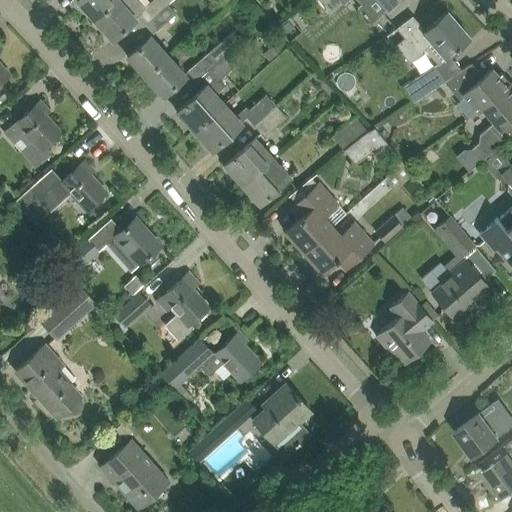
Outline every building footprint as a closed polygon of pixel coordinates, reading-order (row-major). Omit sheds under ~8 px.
[(76,0),(94,20),(116,0),(76,0)] [(139,0),(116,0),(94,20),(112,39),(125,28),(141,13),(149,21),(167,4),(171,0),(152,0),(148,4),(146,7),(139,0)] [(336,0),(340,4),(344,0),(376,0),(387,12),(400,0),(336,0)] [(167,4),(149,21),(156,30),(157,31),(176,14),(167,4)] [(404,37),(395,45),(409,63),(425,49),(437,63),(438,64),(449,55),(469,37),(447,11),(425,30),(420,24),(404,37)] [(190,68),(186,71),(195,81),(199,78),(207,70),(228,51),(229,51),(242,40),(242,39),(233,30),(209,51),(190,68)] [(139,45),(127,56),(145,76),(167,56),(156,44),(157,43),(150,35),(139,45)] [(269,60),(280,50),(274,43),(263,53),(269,60)] [(199,78),(195,81),(202,89),(205,86),(212,93),(214,95),(224,86),(219,80),(238,63),(229,51),(228,51),(207,70),(199,78)] [(167,56),(145,76),(163,96),(186,75),(179,67),(178,68),(167,56)] [(471,63),(461,69),(444,81),(460,100),(465,96),(477,110),(510,82),(502,72),(498,76),(492,68),(483,76),(471,63)] [(0,82),(9,74),(0,64),(0,82)] [(434,65),(411,80),(421,96),(422,95),(444,81),(434,65)] [(478,143),(471,149),(481,160),(496,147),(502,142),(511,133),(511,84),(510,82),(477,110),(478,111),(482,107),(494,122),(479,135),(478,143)] [(214,95),(212,93),(205,86),(202,89),(195,95),(195,94),(176,111),(194,131),(222,105),(214,95)] [(254,125),(276,105),(266,93),(249,109),(246,106),(233,117),(222,105),(194,131),(212,150),(230,133),(240,124),(239,123),(246,117),(254,125)] [(61,132),(45,114),(48,111),(39,101),(13,125),(11,124),(2,132),(13,144),(19,139),(26,146),(20,152),(35,168),(52,153),(46,146),(61,132)] [(264,136),(286,116),(276,105),(254,125),(264,136)] [(343,150),(344,150),(368,131),(355,115),(331,135),(343,150)] [(374,127),(368,131),(344,150),(355,164),(375,148),(383,158),(393,150),(374,127)] [(271,158),(260,147),(253,139),(244,148),(243,147),(224,164),(242,184),(261,167),(271,158)] [(511,165),(496,147),(481,160),(496,177),(500,178),(500,182),(508,182),(508,191),(511,195),(511,206),(498,218),(497,217),(479,233),(494,250),(496,248),(510,264),(511,261),(511,165)] [(259,203),(278,186),(288,177),(271,158),(261,167),(242,184),(259,203)] [(49,210),(70,192),(86,209),(91,205),(106,192),(89,173),(93,170),(84,161),(69,174),(62,181),(51,168),(15,200),(24,210),(38,198),(49,210)] [(305,213),(285,231),(303,251),(332,225),(324,216),(338,203),(319,182),(317,184),(312,178),(290,196),(296,202),(305,213)] [(385,242),(403,226),(393,214),(374,231),(385,242)] [(473,244),(449,216),(437,227),(461,255),(473,244)] [(87,236),(61,259),(74,274),(107,244),(131,271),(142,261),(160,245),(135,217),(121,230),(111,218),(89,238),(87,236)] [(374,243),(355,222),(341,234),(332,225),(303,251),(321,272),(341,253),(351,264),(374,243)] [(431,291),(442,304),(455,319),(472,304),(470,302),(476,296),(488,286),(483,280),(495,270),(473,244),(461,255),(459,252),(455,255),(443,265),(451,274),(431,291)] [(172,288),(158,299),(168,310),(172,306),(178,313),(165,324),(179,340),(194,326),(190,323),(194,320),(208,306),(192,288),(196,284),(199,281),(190,271),(186,274),(172,288)] [(136,274),(127,285),(136,293),(145,281),(136,274)] [(56,339),(96,304),(80,285),(61,302),(40,321),(56,339)] [(398,316),(375,334),(378,337),(381,335),(404,362),(425,345),(430,340),(426,335),(421,329),(432,319),(420,305),(407,290),(389,306),(398,316)] [(125,327),(151,304),(139,291),(114,314),(125,327)] [(184,353),(160,374),(174,389),(180,396),(186,390),(180,383),(197,368),(200,365),(209,374),(222,362),(239,381),(260,362),(243,344),(247,341),(239,331),(214,354),(200,338),(184,353)] [(79,411),(80,409),(81,408),(82,406),(82,405),(82,403),(82,401),(81,400),(80,398),(79,397),(80,396),(70,384),(76,378),(45,344),(16,370),(57,416),(65,410),(66,411),(67,412),(69,413),(71,413),(72,413),(74,413),(76,412),(77,412),(79,411)] [(276,399),(253,419),(261,428),(275,443),(273,444),(286,458),(312,434),(299,420),(310,410),(286,384),(273,395),(276,399)] [(473,456),(489,444),(498,437),(488,423),(502,413),(494,403),(455,432),(473,456)] [(198,462),(221,442),(243,422),(233,411),(211,431),(188,451),(198,462)] [(121,441),(133,431),(124,421),(112,430),(121,441)] [(138,507),(168,481),(131,439),(101,465),(138,507)] [(511,439),(482,462),(487,469),(484,471),(502,496),(511,488),(511,439)]
